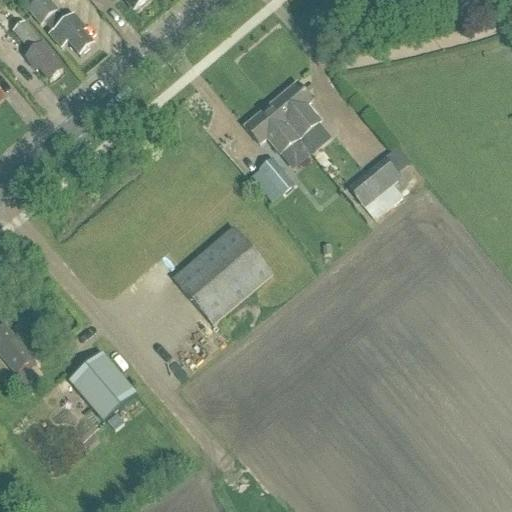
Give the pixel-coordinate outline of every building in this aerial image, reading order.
[(123,0),(136,15),(150,3),(147,0),(123,0)] [(80,35),(82,31),(73,20),(65,27),(56,17),(58,16),(45,1),(28,15),(41,31),(44,28),(52,37),(49,39),(61,54),(65,51),(68,48),(68,49),(80,62),(94,50),(80,35)] [(40,73),(51,87),(63,76),(53,63),(55,62),(25,26),(14,35),(33,57),(27,62),(38,75),(40,73)] [(271,110),(300,145),(321,127),(307,111),(312,107),(297,88),(271,110)] [(267,144),(280,160),(300,145),(271,110),(245,132),(260,150),(267,144)] [(349,190),(366,210),(404,179),(387,159),(349,190)] [(261,175),(281,200),(294,189),(273,165),(261,175)] [(173,285),(213,331),(273,279),(234,233),(173,285)] [(34,365),(5,330),(0,334),(0,360),(17,380),(34,365)] [(102,359),(69,387),(104,428),(137,400),(102,359)] [(129,415),(98,435),(108,450),(139,430),(129,415)] [(259,453),(251,460),(282,494),(289,488),(259,453)] [(186,454),(174,462),(180,472),(193,464),(186,454)]
